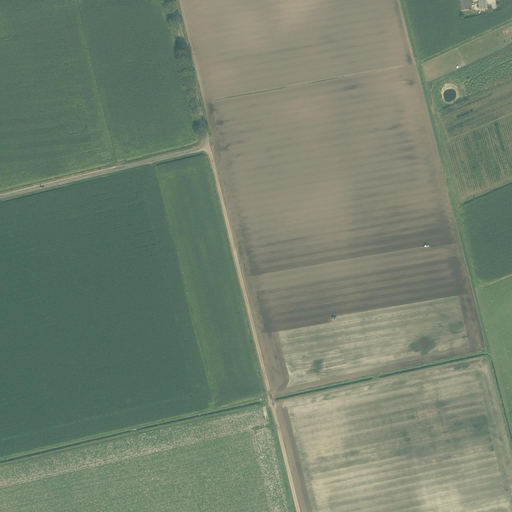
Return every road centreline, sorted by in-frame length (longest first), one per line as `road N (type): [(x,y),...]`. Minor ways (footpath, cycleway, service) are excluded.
road 1 (track): [(207,146),(297,511)]
road 2 (unclassified): [(0,196),(207,146),(172,0)]
